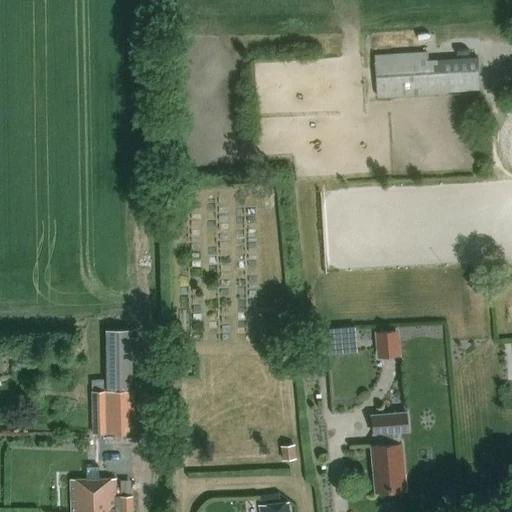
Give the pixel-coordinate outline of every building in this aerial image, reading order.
[(426,51),(377,54),(380,99),(444,94),(444,90),(479,87),(477,57),(426,61),(426,51)] [(108,390),(134,390),(132,330),(106,331),(108,390)] [(327,357),(324,330),(310,331),(312,358),(318,357),(327,357)] [(400,330),(378,332),(380,360),(402,358),(400,330)] [(92,380),(93,391),(107,391),(106,380),(92,380)] [(138,433),(137,390),(93,391),(94,433),(138,433)] [(399,430),(410,429),(408,411),(372,414),(373,432),(379,432),(380,443),(371,444),(376,492),(407,489),(402,441),(400,441),(399,430)] [(297,444),(282,446),(284,460),(298,458),(297,444)] [(132,511),(132,496),(116,496),(116,478),(62,480),(62,511),(132,511)] [(289,511),(288,502),(260,506),(260,511),(289,511)]
